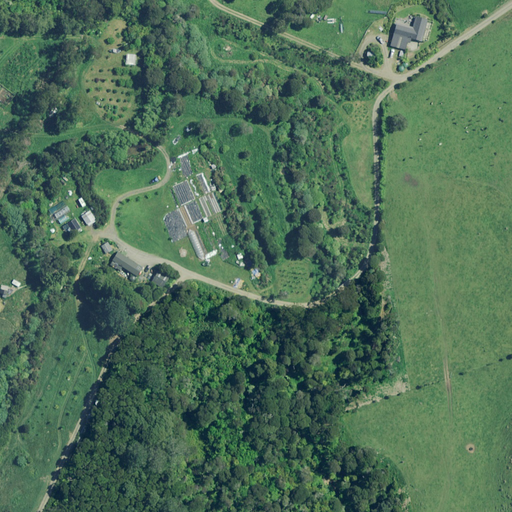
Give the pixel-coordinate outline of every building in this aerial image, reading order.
[(422,42),(428,20),(415,16),(412,27),(396,23),(390,47),(405,51),(408,39),(422,42)] [(136,55),(127,54),(127,65),(136,65),(136,55)] [(198,179),(193,182),(196,189),(202,186),(198,179)] [(222,207),(217,208),(219,213),(217,214),(218,219),(225,217),(222,207)] [(69,236),(81,228),(75,219),(62,227),(69,236)] [(111,255),(105,251),(97,262),(104,266),(111,255)] [(122,267),(137,277),(142,268),(118,252),(110,265),(120,271),(122,267)] [(159,270),(151,282),(162,289),(170,277),(159,270)]
